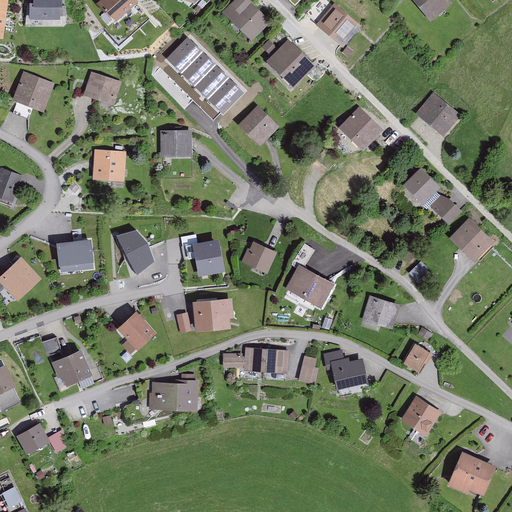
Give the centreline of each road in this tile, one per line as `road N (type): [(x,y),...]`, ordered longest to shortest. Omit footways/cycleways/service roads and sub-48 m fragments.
road 1 (residential): [(511,429),(347,344),(272,333),(18,425)]
road 2 (residential): [(511,394),(398,277),(251,180),(157,75)]
road 3 (residential): [(511,236),(271,0)]
road 4 (residential): [(175,280),(0,336)]
road 5 (residential): [(0,244),(47,205),(54,189),(46,162),(0,133)]
